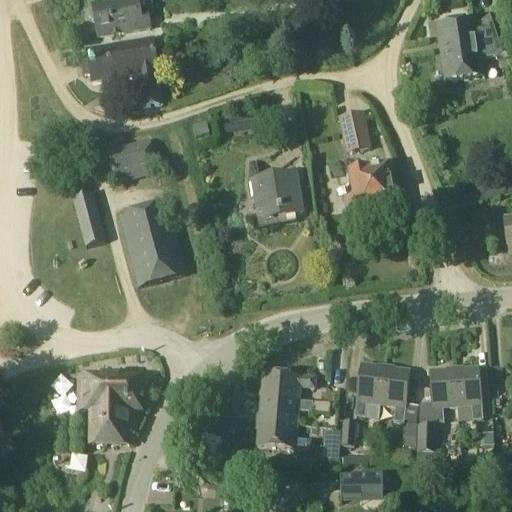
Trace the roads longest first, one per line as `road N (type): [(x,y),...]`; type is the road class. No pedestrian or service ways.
road 1 (residential): [(376,77),(270,85),(153,125),(116,129),(72,108),(23,15),(5,0)]
road 2 (residential): [(6,300),(5,0)]
road 3 (tertiary): [(204,367),(305,321),(461,299)]
road 4 (residential): [(461,299),(376,77)]
road 5 (tertiary): [(133,511),(165,408),(204,367)]
road 6 (residential): [(204,367),(139,337),(52,349)]
road 7 (track): [(139,337),(103,198)]
